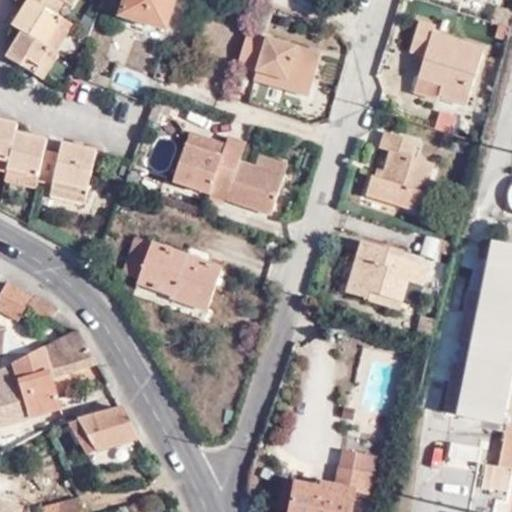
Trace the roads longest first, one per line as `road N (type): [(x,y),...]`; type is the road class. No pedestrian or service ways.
road 1 (residential): [(204,498),(240,486),(386,0)]
road 2 (residential): [(204,498),(89,294),(0,233)]
